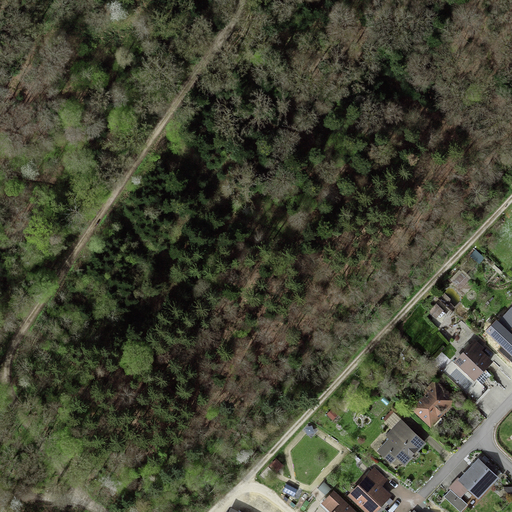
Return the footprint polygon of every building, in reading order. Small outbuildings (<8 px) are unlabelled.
[(511,307),(492,330),(511,348),(511,307)] [(482,348),(476,342),(457,361),(473,376),(480,369),(481,370),(490,361),(479,351),(482,348)] [(431,422),(453,399),(436,383),(414,407),(431,422)] [(409,429),(401,437),(393,429),(387,436),(390,438),(378,451),(385,456),(390,450),(391,451),(392,450),(404,462),(423,442),(409,429)] [(479,461),(461,480),(478,496),(484,489),(485,490),(491,485),(489,483),(496,477),(479,461)] [(370,511),(371,511),(387,495),(368,477),(352,495),(370,511)] [(460,511),(466,504),(451,490),(445,496),(460,511)] [(334,492),(327,499),(338,510),(336,511),(352,511),(344,504),(345,503),(334,492)]
